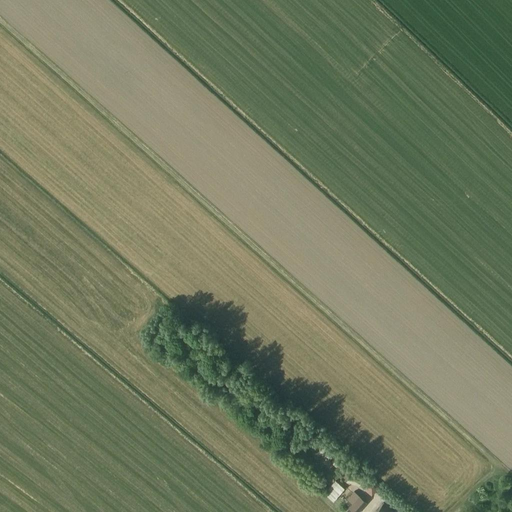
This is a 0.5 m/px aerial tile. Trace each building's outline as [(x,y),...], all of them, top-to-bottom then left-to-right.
[(346,468),(340,474),(346,479),(351,473),(346,468)] [(370,476),(361,487),(371,496),(381,486),(370,476)] [(344,489),(337,483),(326,495),(333,501),(344,489)] [(351,505),(344,511),(357,511),(366,502),(358,496),(354,492),(347,500),(352,503),(351,505)] [(394,511),(383,502),(374,511),(394,511)]
